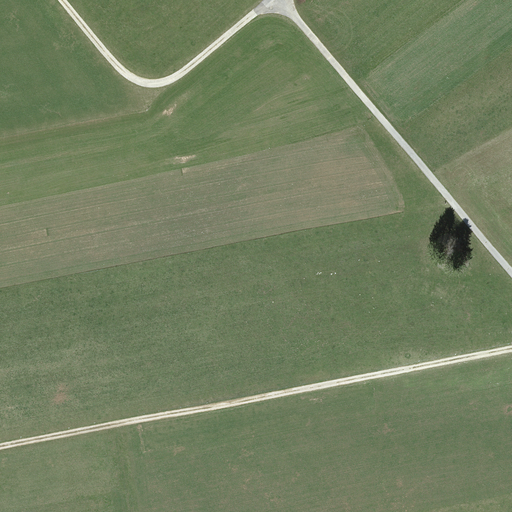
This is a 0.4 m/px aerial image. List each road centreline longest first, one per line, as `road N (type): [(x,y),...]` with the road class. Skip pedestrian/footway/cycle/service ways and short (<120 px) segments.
road 1 (track): [(511,351),(0,448)]
road 2 (track): [(281,0),(511,270)]
road 3 (track): [(276,0),(161,84),(127,76),(56,0)]
